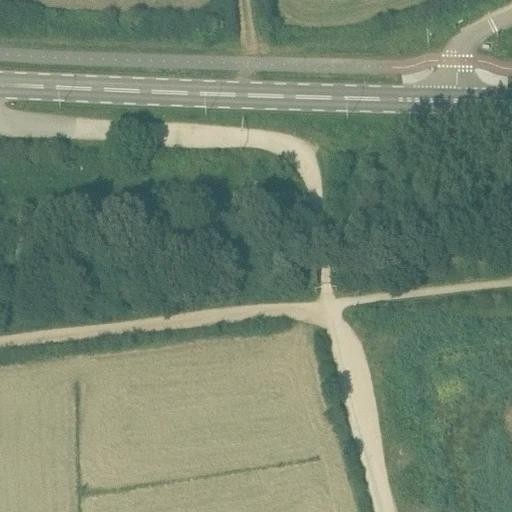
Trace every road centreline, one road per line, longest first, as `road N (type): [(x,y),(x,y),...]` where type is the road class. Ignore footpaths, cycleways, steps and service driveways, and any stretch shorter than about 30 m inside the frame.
road 1 (track): [(329,305),(310,165),(285,144),(0,119)]
road 2 (primary): [(456,100),(0,84)]
road 3 (track): [(329,305),(0,340)]
road 4 (track): [(380,511),(329,305)]
